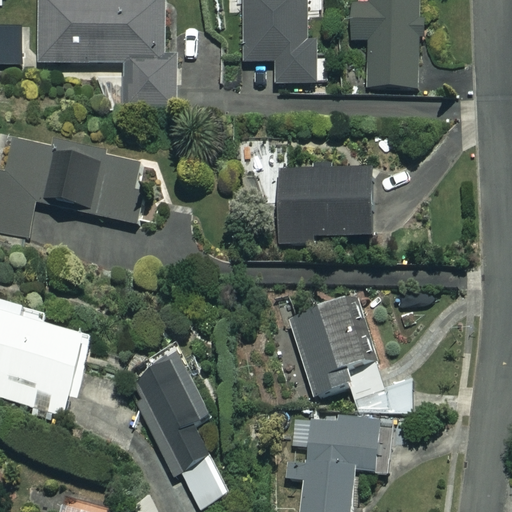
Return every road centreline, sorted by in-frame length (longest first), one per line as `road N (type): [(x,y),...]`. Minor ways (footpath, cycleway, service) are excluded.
road 1 (residential): [(505,0),(511,179)]
road 2 (residential): [(507,335),(484,511)]
